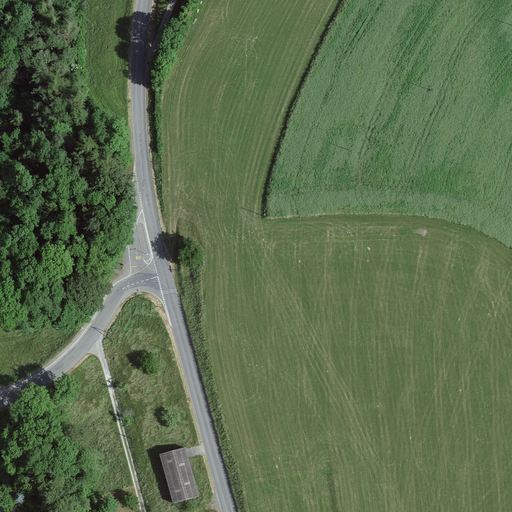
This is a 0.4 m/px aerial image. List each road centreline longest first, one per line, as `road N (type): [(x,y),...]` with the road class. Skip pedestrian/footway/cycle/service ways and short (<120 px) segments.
road 1 (track): [(69,0),(71,86),(97,165),(97,195),(50,308),(34,328),(0,338)]
road 2 (tertiary): [(165,274),(139,125),(144,0)]
road 3 (tertiary): [(229,511),(165,274)]
road 4 (unclassified): [(0,399),(62,367),(121,289),(165,274)]
road 5 (track): [(91,335),(143,511)]
